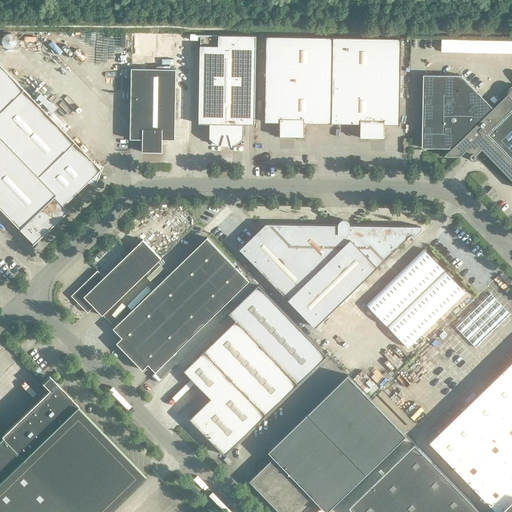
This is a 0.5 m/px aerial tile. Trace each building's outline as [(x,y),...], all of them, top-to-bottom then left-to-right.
[(10,33),(8,32),(7,32),(5,33),(4,33),(3,34),(2,34),(1,35),(1,36),(0,37),(0,38),(0,41),(0,42),(0,43),(1,43),(1,44),(2,45),(2,46),(3,46),(4,47),(6,47),(6,48),(8,48),(9,47),(10,47),(12,46),(13,46),(13,45),(14,44),(15,43),(15,42),(15,41),(15,40),(15,39),(15,38),(15,37),(14,36),(14,35),(13,34),(12,34),(11,33),(10,33)] [(220,145),(221,145),(221,146),(222,145),(223,145),(224,146),(226,146),(228,146),(229,146),(231,145),(232,146),(232,145),(234,145),(236,144),(238,143),(240,141),(242,140),(242,139),(244,138),(244,135),(244,124),(255,125),(256,36),(200,35),(199,124),(210,124),(210,135),(210,137),(211,139),(212,140),(213,141),(215,142),(217,144),(218,144),(220,145)] [(384,124),(399,124),(401,39),(266,37),(265,122),(280,123),(280,136),(304,137),(304,123),(360,124),(360,138),(384,138),(384,124)] [(61,42),(57,46),(67,56),(71,53),(61,42)] [(118,42),(85,43),(86,70),(113,69),(112,51),(118,51),(118,42)] [(0,209),(33,244),(67,211),(62,205),(100,169),(0,65),(0,209)] [(176,69),(131,68),(130,139),(143,139),(142,152),(162,152),(162,140),(175,140),(176,69)] [(478,154),(477,153),(482,149),(511,180),(511,90),(493,109),(461,76),(423,75),(422,148),(452,148),(444,156),(460,156),(463,153),(468,155),(468,156),(468,157),(469,158),(469,159),(469,160),(470,160),(471,161),(472,161),(473,161),(474,161),(475,161),(476,161),(477,160),(478,159),(478,158),(478,157),(479,156),(478,156),(478,155),(478,154)] [(282,145),(281,170),(309,171),(310,146),(282,145)] [(421,227),(420,226),(266,224),(240,249),(315,327),(412,234),(415,237),(422,230),(422,229),(422,228),(422,227),(421,227)] [(129,356),(228,259),(207,238),(113,328),(122,338),(117,343),(129,356)] [(102,316),(161,259),(143,240),(104,277),(98,270),(71,296),(88,313),(94,307),(102,316)] [(460,284),(418,241),(361,297),(403,340),(460,284)] [(228,259),(129,356),(143,370),(148,365),(155,372),(249,281),(228,259)] [(225,454),(298,383),(327,355),(258,285),(230,312),(237,320),(185,370),(212,398),(190,418),(225,454)] [(394,343),(390,347),(400,357),(404,354),(394,343)] [(511,511),(511,362),(430,442),(497,511),(511,511)] [(310,494),(327,511),(406,435),(348,375),(269,451),(276,458),(269,465),(268,463),(258,473),(259,474),(255,479),(262,487),(259,489),(267,497),(268,497),(282,511),(292,511),(294,510),(304,501),(310,494)] [(2,437),(1,437),(0,438),(0,511),(108,511),(145,477),(56,385),(57,384),(49,376),(42,383),(50,391),(2,437)] [(178,402),(181,405),(199,388),(195,385),(178,402)] [(480,511),(415,444),(349,507),(353,511),(480,511)]
